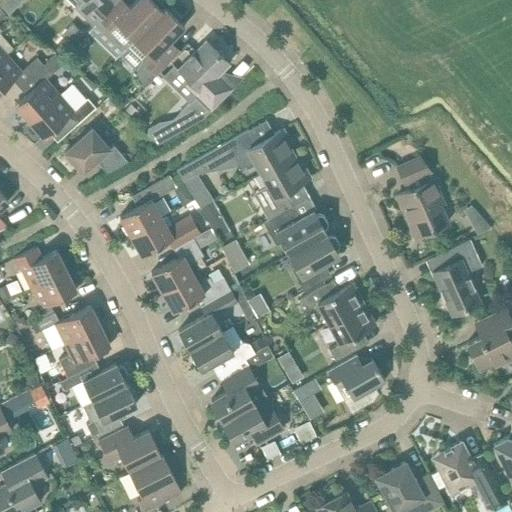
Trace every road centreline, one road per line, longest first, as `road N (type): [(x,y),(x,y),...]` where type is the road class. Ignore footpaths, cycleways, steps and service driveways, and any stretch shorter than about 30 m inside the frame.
road 1 (residential): [(206,0),(287,71),(321,123),(411,323),(416,389)]
road 2 (residential): [(229,503),(85,231),(0,149)]
road 3 (residential): [(416,389),(391,422),(229,503)]
